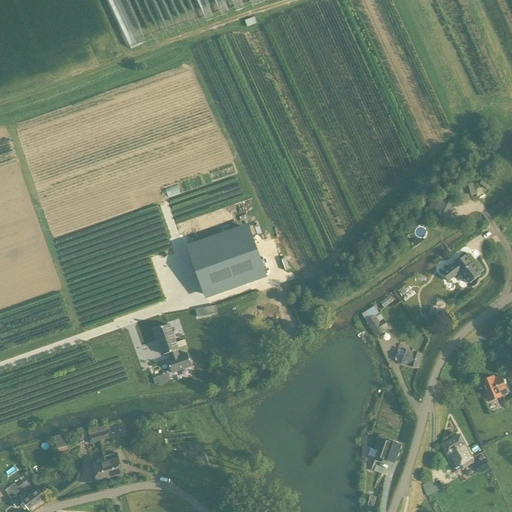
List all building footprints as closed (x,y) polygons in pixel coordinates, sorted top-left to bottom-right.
[(489,187),(481,181),(479,184),(487,190),(489,187)] [(423,202),(435,192),(430,187),(418,197),(423,202)] [(432,226),(442,231),(453,205),(449,203),(443,200),(434,196),(428,209),(427,208),(425,212),(432,219),(434,221),(432,224),(432,226)] [(268,273),(251,225),(190,247),(206,295),(268,273)] [(480,273),(484,270),(476,260),(475,260),(470,254),(466,257),(465,255),(455,263),(441,272),(448,281),(461,272),(465,279),(464,280),(466,283),(468,282),(469,284),(481,275),(480,273)] [(447,305),(458,298),(452,290),(442,297),(447,305)] [(389,295),(381,302),(385,307),(393,301),(389,295)] [(196,310),(197,318),(218,314),(216,306),(196,310)] [(385,331),(384,330),(388,327),(381,315),(376,318),(375,316),(366,321),(375,337),(385,331)] [(169,321),(154,327),(163,351),(167,350),(169,356),(166,357),(171,370),(190,363),(186,349),(179,352),(176,346),(178,346),(169,321)] [(417,368),(421,354),(412,352),(405,350),(401,364),(417,368)] [(153,379),(155,384),(159,383),(160,385),(171,381),(168,374),(157,378),(153,379)] [(484,392),(486,396),(488,402),(508,394),(505,388),(500,377),(494,379),(493,377),(480,382),(481,387),(480,387),(482,393),(484,392)] [(106,425),(96,428),(100,441),(109,439),(106,425)] [(100,441),(96,428),(88,430),(89,436),(90,444),(100,441)] [(63,434),(54,437),(58,452),(68,450),(63,434)] [(473,462),(459,435),(441,446),(453,469),(461,464),(463,469),(473,462)] [(381,451),(378,460),(386,463),(387,461),(394,463),(400,445),(386,440),(382,451),(381,451)] [(104,457),(110,479),(123,476),(117,454),(104,457)] [(97,483),(110,479),(104,457),(91,461),(97,483)] [(474,465),(479,474),(490,468),(485,458),(474,465)] [(379,486),(383,474),(378,473),(374,484),(379,486)] [(426,495),(436,491),(432,480),(422,484),(426,495)] [(37,491),(31,484),(20,490),(18,485),(6,491),(16,508),(24,503),(28,509),(44,498),(38,490),(37,491)] [(443,501),(433,506),(435,511),(440,511),(447,509),(443,501)]
